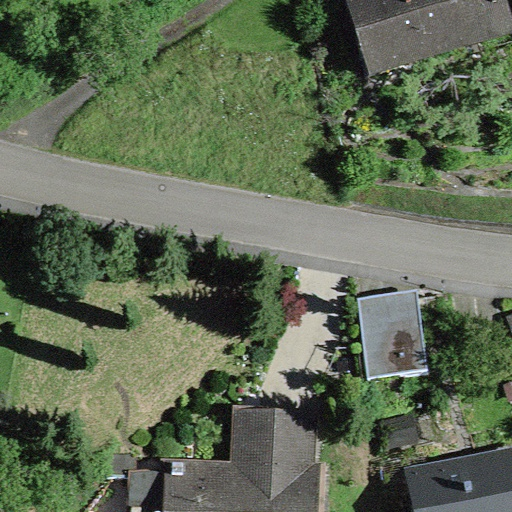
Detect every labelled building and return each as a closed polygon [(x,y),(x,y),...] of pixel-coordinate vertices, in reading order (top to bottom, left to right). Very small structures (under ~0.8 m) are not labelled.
[(352,0),(349,1),(373,77),(466,49),(451,0),(352,0)] [(451,0),(466,49),(511,34),(511,27),(503,0),(451,0)] [(359,302),(360,308),(391,304),(393,316),(420,313),(417,295),(359,302)] [(393,316),(391,304),(360,308),(369,381),(400,377),(393,316)] [(427,374),(420,313),(393,316),(400,377),(427,374)] [(168,511),(318,511),(321,477),(312,476),(315,418),(254,415),(250,476),(208,473),(208,478),(171,476),(168,511)] [(511,511),(511,460),(413,479),(419,511),(511,511)] [(168,511),(171,476),(138,474),(135,511),(168,511)]
